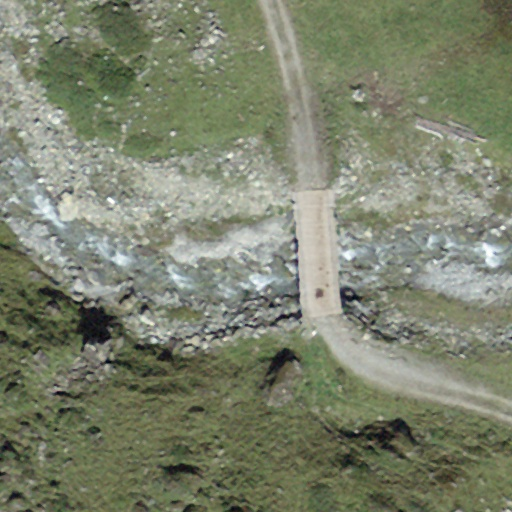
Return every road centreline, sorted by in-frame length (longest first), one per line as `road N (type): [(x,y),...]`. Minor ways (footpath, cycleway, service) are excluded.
road 1 (track): [(316,193),(324,327),(377,378),(511,415)]
road 2 (track): [(316,193),(304,112),(265,0)]
